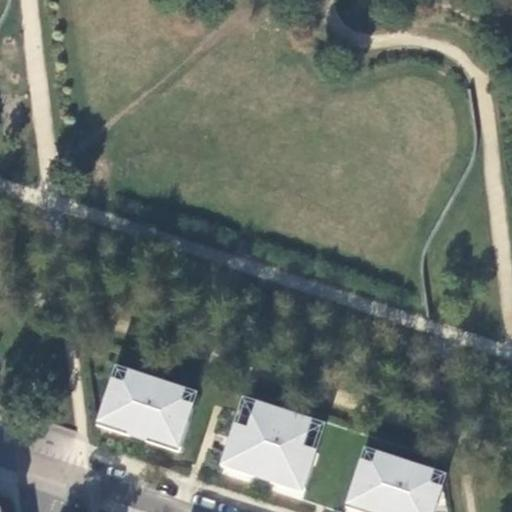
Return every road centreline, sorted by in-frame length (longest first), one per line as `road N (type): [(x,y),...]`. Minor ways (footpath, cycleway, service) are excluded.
road 1 (unknown): [(74,154),(257,0)]
road 2 (residential): [(182,511),(0,452)]
